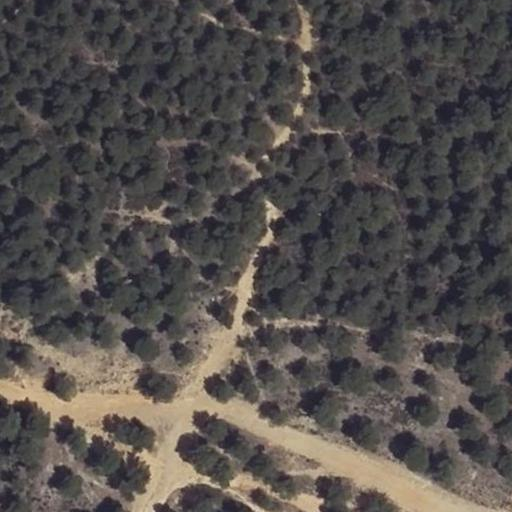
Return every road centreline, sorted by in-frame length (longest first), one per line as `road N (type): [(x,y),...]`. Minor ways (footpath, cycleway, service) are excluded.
road 1 (track): [(479,511),(308,432),(205,402),(40,403)]
road 2 (track): [(177,452),(40,403),(0,379)]
road 3 (track): [(291,511),(177,452)]
